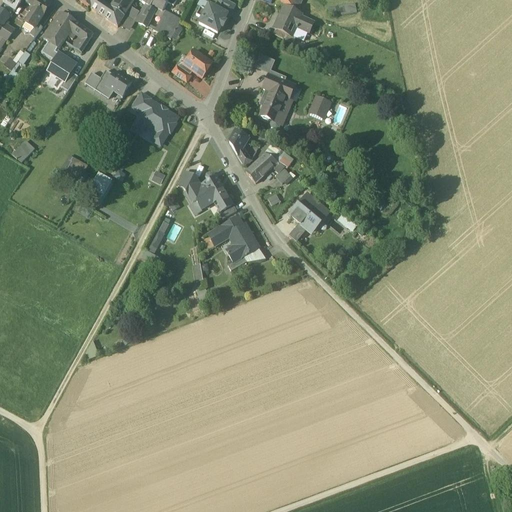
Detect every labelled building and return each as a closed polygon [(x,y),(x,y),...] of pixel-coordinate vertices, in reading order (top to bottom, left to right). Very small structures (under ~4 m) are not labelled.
[(22,0),(7,0),(4,5),(14,12),(22,2),(22,0)] [(49,7),(38,0),(22,0),(22,2),(32,8),(29,12),(32,14),(28,21),(26,25),(34,30),(35,30),(37,26),(38,25),(49,7)] [(77,0),(77,2),(97,15),(102,8),(98,6),(99,4),(96,2),(97,0),(77,0)] [(116,0),(109,13),(102,8),(97,15),(117,28),(135,0),(116,0)] [(154,0),(138,0),(138,1),(149,8),(149,9),(154,0)] [(154,0),(149,9),(154,12),(155,9),(162,14),(170,0),(154,0)] [(233,6),(221,0),(220,0),(215,10),(227,17),(233,6)] [(278,0),(276,6),(298,15),(305,0),(278,0)] [(339,8),(328,11),(330,17),(341,15),(341,16),(357,14),(355,5),(339,8)] [(199,26),(217,35),(227,17),(215,10),(209,7),(206,12),(202,20),(199,26)] [(143,18),(139,25),(147,30),(155,13),(154,12),(149,9),(149,8),(143,18)] [(200,9),(196,17),(202,20),(206,12),(200,9)] [(298,15),(283,9),(273,31),(275,32),(287,37),(292,39),(295,31),(299,33),(300,32),(309,36),(313,25),(301,19),(301,17),(298,15)] [(10,17),(0,10),(0,26),(3,28),(5,25),(10,17)] [(134,12),(132,11),(127,18),(128,18),(136,23),(139,25),(143,18),(134,12)] [(61,14),(53,27),(66,36),(69,30),(74,23),(61,14)] [(166,27),(159,24),(154,33),(166,39),(176,20),(165,14),(163,18),(169,21),(166,27)] [(93,37),(74,23),(69,30),(83,41),(88,45),(93,37)] [(14,32),(5,25),(3,28),(0,32),(0,37),(6,42),(7,43),(14,32)] [(37,26),(35,30),(34,30),(30,35),(35,39),(42,29),(38,25),(37,26)] [(62,41),(66,36),(53,27),(44,40),(49,43),(58,49),(62,42),(62,41)] [(287,37),(275,32),(273,37),(285,43),(287,37)] [(83,41),(76,51),(81,55),(88,45),(83,41)] [(54,63),(59,56),(55,53),(58,49),(49,43),(41,54),(54,63)] [(212,65),(194,53),(188,61),(191,64),(187,70),(201,80),(212,65)] [(59,56),(54,63),(48,73),(65,84),(71,75),(76,67),(59,56)] [(268,78),(286,85),(287,82),(272,75),(276,65),(258,58),(253,72),(268,78)] [(16,66),(10,61),(4,68),(11,73),(16,66)] [(190,78),(176,69),(172,74),(186,84),(190,78)] [(124,81),(114,75),(112,78),(106,74),(101,82),(92,76),(85,87),(108,101),(109,102),(113,95),(122,100),(132,85),(125,80),(124,81)] [(65,84),(61,90),(68,94),(78,79),(71,75),(65,84)] [(269,95),(259,120),(271,125),(270,128),(271,131),(276,133),(278,132),(280,128),(288,110),(285,109),(294,89),(286,85),(268,78),(262,93),(269,95)] [(133,110),(142,115),(149,103),(151,101),(141,95),(133,110)] [(316,100),(311,112),(325,118),(330,106),(316,100)] [(178,120),(149,103),(142,115),(133,131),(140,136),(144,129),(156,136),(152,142),(161,148),(169,135),(171,137),(177,127),(174,126),(178,120)] [(248,141),(236,134),(229,144),(238,157),(242,151),(248,141)] [(26,143),(12,157),(21,164),(34,151),(26,143)] [(272,147),(265,156),(278,165),(285,170),(287,172),(294,162),(272,147)] [(244,153),(242,151),(238,157),(244,167),(250,163),(244,153)] [(278,165),(265,156),(258,163),(246,174),(255,185),(273,169),(278,165)] [(87,168),(70,158),(56,180),(74,191),(87,168)] [(285,170),(278,165),(273,169),(279,176),(285,170)] [(124,177),(118,173),(115,179),(121,183),(124,177)] [(165,178),(156,173),(151,182),(161,187),(165,178)] [(194,180),(183,174),(177,187),(184,191),(194,180)] [(99,176),(86,197),(98,205),(111,183),(99,176)] [(207,184),(203,187),(204,189),(200,191),(192,196),(196,204),(201,211),(216,202),(222,213),(231,207),(222,190),(216,179),(214,180),(207,184)] [(194,180),(184,191),(193,206),(196,204),(192,196),(200,191),(194,180)] [(267,200),(271,207),(280,203),(276,195),(267,200)] [(307,205),(303,201),(289,218),(309,234),(314,229),(319,226),(318,224),(316,222),(320,217),(322,219),(327,213),(314,201),(307,205)] [(222,213),(219,215),(223,222),(237,214),(232,207),(222,213)] [(356,228),(343,216),(338,221),(352,233),(356,228)] [(238,220),(224,228),(229,236),(243,228),(238,220)] [(224,228),(208,237),(215,248),(225,242),(224,241),(228,239),(227,237),(229,236),(224,228)] [(229,236),(227,237),(228,239),(235,251),(228,255),(234,265),(243,259),(246,258),(246,259),(249,257),(248,256),(259,250),(253,241),(251,242),(243,228),(229,236)] [(158,234),(147,254),(153,257),(164,237),(158,234)] [(243,259),(234,265),(228,268),(231,273),(246,264),(243,259)] [(200,267),(194,268),(196,284),(203,283),(200,267)] [(99,358),(93,342),(85,358),(87,363),(99,358)]
